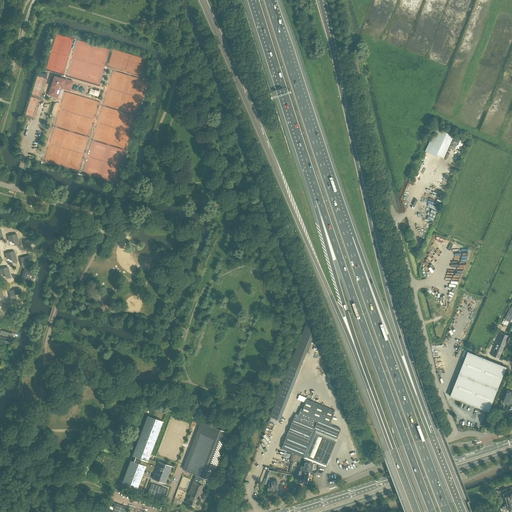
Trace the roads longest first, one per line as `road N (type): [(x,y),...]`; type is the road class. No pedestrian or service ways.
road 1 (unknown): [(202,410),(231,409),(255,393),(276,362),(291,311),(255,227),(176,190),(162,175),(158,129),(184,45),(168,0)]
road 2 (motorway): [(431,435),(385,289),(320,0)]
road 3 (motorway): [(202,0),(369,386)]
road 4 (motorway): [(318,198),(431,511)]
road 5 (motorway): [(446,511),(346,236)]
road 6 (motorway): [(346,236),(269,0)]
road 7 (motorway): [(431,435),(346,236)]
road 8 (primary): [(491,448),(292,511)]
road 9 (motorway): [(254,0),(318,198)]
road 10 (motorway): [(318,198),(369,386)]
road 11 (primary): [(329,511),(511,449)]
road 12 (unknown): [(0,454),(40,430),(115,424),(136,395),(170,398)]
road 13 (motorway): [(369,386),(416,511)]
